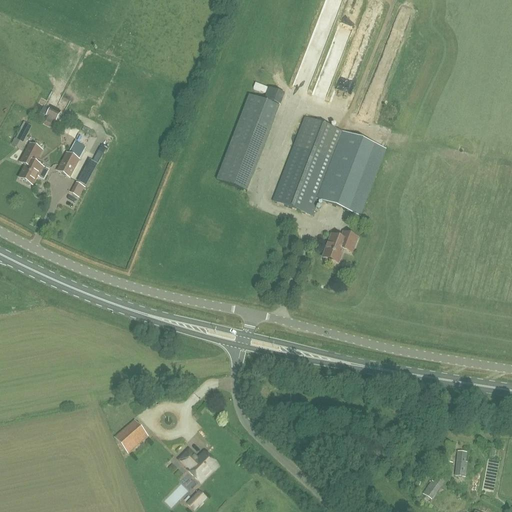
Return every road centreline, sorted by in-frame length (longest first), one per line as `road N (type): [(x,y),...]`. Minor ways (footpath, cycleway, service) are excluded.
road 1 (primary): [(511,391),(243,341)]
road 2 (unclassified): [(252,314),(128,288),(0,231)]
road 3 (unclassified): [(511,370),(252,314)]
road 4 (primary): [(243,341),(136,312),(0,255)]
road 5 (unclassified): [(338,511),(241,414),(236,373),(243,341)]
